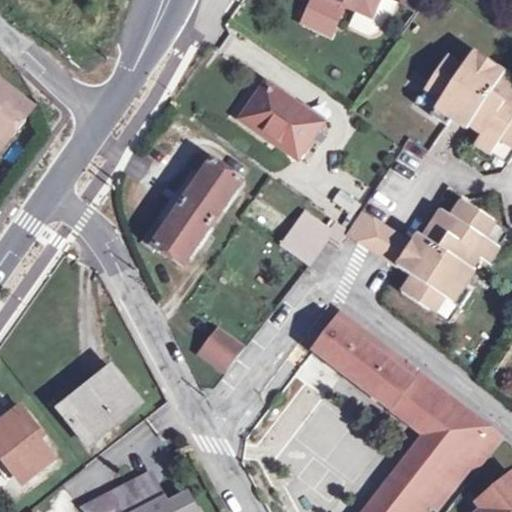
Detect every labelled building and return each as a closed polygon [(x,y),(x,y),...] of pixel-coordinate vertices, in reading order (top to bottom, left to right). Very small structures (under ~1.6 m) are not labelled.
[(333,0),(313,0),(303,24),(333,37),(347,6),(333,0)] [(333,0),(347,6),(371,17),(378,0),(333,0)] [(418,12),(425,0),(401,0),(418,12)] [(496,146),(511,156),(511,155),(511,86),(500,79),(503,74),(473,53),(463,68),(447,57),(421,96),(437,106),(432,114),(447,124),(453,113),(468,124),(483,134),(478,141),(476,144),(491,154),(496,146)] [(0,82),(0,153),(34,109),(0,82)] [(267,86),(243,120),(297,159),(321,125),(267,86)] [(416,104),(432,114),(437,106),(421,96),(416,104)] [(507,164),(511,156),(496,146),(491,154),(507,164)] [(213,162),(154,246),(181,264),(239,181),(213,162)] [(332,201),(353,216),(360,205),(339,191),(332,201)] [(491,244),(502,228),(462,202),(452,217),(442,211),(421,243),(413,255),(408,252),(398,266),(413,276),(403,292),(441,318),(452,302),(460,307),(469,292),(459,285),(479,257),(489,263),(499,249),(491,244)] [(347,233),(360,241),(377,238),(374,220),(361,212),(347,233)] [(303,222),(326,238),(332,231),(308,214),(303,222)] [(326,239),(326,238),(303,222),(299,219),(281,245),(308,264),(326,239)] [(326,239),(337,247),(348,232),(337,224),(332,231),(326,238),(326,239)] [(509,233),(502,228),(491,244),(499,249),(509,233)] [(413,255),(421,243),(415,240),(408,252),(413,255)] [(449,323),(460,307),(452,302),(441,318),(449,323)] [(502,437),(341,314),(313,349),(425,434),(363,511),(421,511),(429,503),(437,510),(469,467),(475,472),(502,437)] [(227,373),(246,348),(222,329),(202,354),(227,373)] [(141,404),(113,369),(61,411),(88,445),(141,404)] [(39,441),(43,437),(21,407),(0,423),(0,462),(12,477),(17,474),(24,483),(54,460),(39,441)] [(194,511),(186,495),(166,506),(150,475),(82,510),(83,511),(194,511)] [(485,511),(511,511),(511,476),(479,503),(485,511)]
